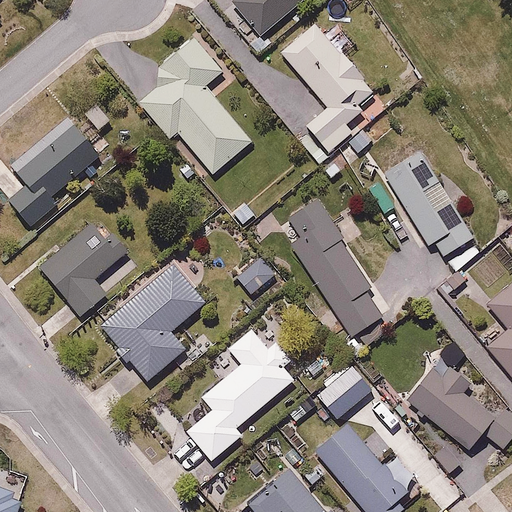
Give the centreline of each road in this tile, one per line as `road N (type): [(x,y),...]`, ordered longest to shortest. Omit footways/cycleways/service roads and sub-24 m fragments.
road 1 (residential): [(119,490),(11,349)]
road 2 (residential): [(0,94),(111,0)]
